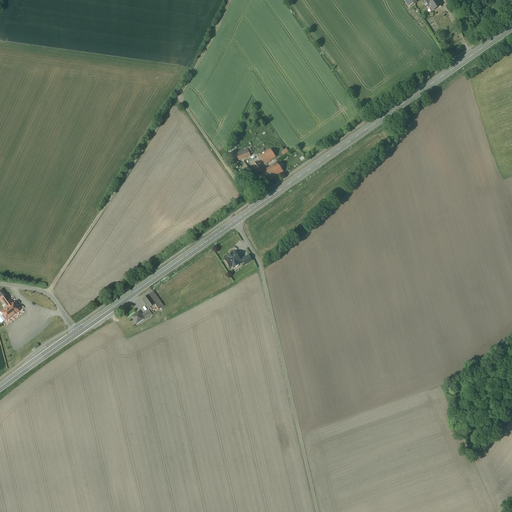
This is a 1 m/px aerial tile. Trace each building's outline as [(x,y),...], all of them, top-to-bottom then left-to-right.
[(434,0),(428,4),(434,14),(444,8),(439,0),(434,0)] [(251,148),(236,153),(238,158),(253,153),(251,148)] [(271,150),(260,157),(265,165),(276,157),(271,150)] [(259,162),(253,166),(259,175),(265,171),(259,162)] [(283,172),(277,163),(272,166),(279,175),(283,172)] [(259,175),(266,184),(279,175),(272,166),(265,171),(259,175)] [(232,254),(227,257),(227,258),(224,260),(229,268),(232,266),(234,268),(235,268),(237,268),(238,267),(238,266),(239,265),(238,263),(241,261),(235,252),(232,254)] [(249,256),(242,260),(245,265),(252,261),(249,256)] [(153,292),(141,300),(148,309),(155,305),(158,310),(163,307),(153,292)] [(11,304),(5,296),(1,299),(7,307),(1,312),(3,315),(2,316),(5,321),(6,320),(7,320),(18,312),(12,304),(11,304)] [(138,311),(129,317),(135,326),(151,315),(148,310),(140,315),(138,311)]
